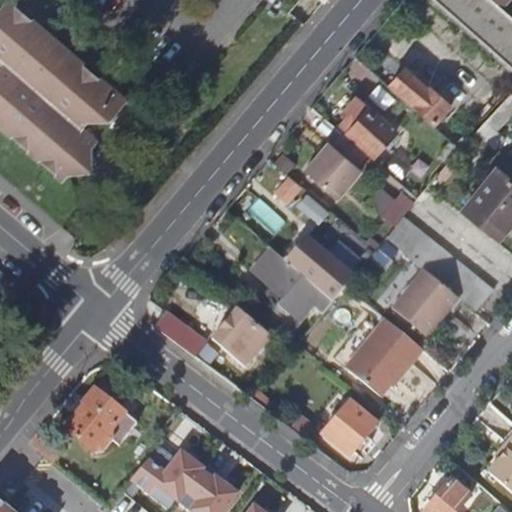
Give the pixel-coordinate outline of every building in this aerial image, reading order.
[(0,122),(14,134),(68,180),(74,173),(95,172),(94,148),(101,140),(87,128),(92,121),(112,120),(129,100),(12,0),(8,0),(0,10),(0,122)] [(492,0),(435,0),(511,67),(511,16),(500,7),(492,0)] [(389,87),(434,126),(451,106),(429,88),(428,88),(405,69),(389,87)] [(511,90),(485,122),(496,132),(511,112),(511,90)] [(375,157),(397,132),(357,97),(344,111),(350,116),(340,127),(375,157)] [(476,132),(496,150),(505,140),(496,132),(485,122),(476,132)] [(357,167),(367,155),(344,135),(334,147),(329,143),(305,171),(338,199),(362,171),(357,167)] [(460,151),(461,149),(452,141),(439,155),(449,163),(460,151)] [(481,228),(497,241),(509,227),(511,229),(511,180),(497,169),(463,213),(481,228)] [(302,187),(290,176),(276,193),(288,203),(302,187)] [(408,212),(414,205),(400,194),(395,201),(408,212)] [(396,226),(408,212),(395,201),(382,217),(395,228),(396,226)] [(386,240),(396,248),(423,270),(460,299),(466,304),(477,313),(494,291),(404,218),(386,240)] [(321,292),(325,295),(333,302),(346,287),(348,285),(355,277),(307,237),(286,261),(321,292)] [(396,248),(386,242),(370,263),(380,268),(396,248)] [(286,261),(272,249),(252,271),(267,283),(271,280),(287,293),(278,305),(282,309),(269,324),(287,339),(325,295),(321,292),(286,261)] [(460,299),(423,270),(392,308),(426,336),(446,311),(449,313),(460,299)] [(272,337),(239,309),(213,339),(246,367),(272,337)] [(176,343),(196,358),(208,342),(167,311),(155,328),(176,343)] [(429,357),(405,336),(374,376),(399,395),(429,357)] [(93,452),(125,412),(97,390),(65,429),(93,452)] [(350,401),(323,435),(351,457),(369,434),(378,424),(350,401)] [(64,447),(41,428),(29,442),(52,461),(64,447)] [(511,436),(506,443),(507,450),(488,472),(511,493),(511,436)] [(148,458),(130,479),(149,495),(157,486),(177,503),(185,493),(201,471),(203,469),(181,453),(164,473),(148,458)] [(190,511),(191,511),(224,511),(237,494),(215,477),(213,480),(201,471),(185,493),(197,502),(190,511)] [(424,511),(456,511),(469,496),(450,481),(424,511)] [(0,511),(11,511),(0,502),(0,511)]
